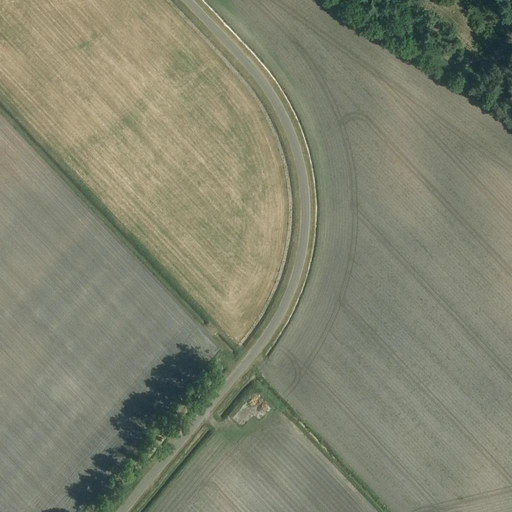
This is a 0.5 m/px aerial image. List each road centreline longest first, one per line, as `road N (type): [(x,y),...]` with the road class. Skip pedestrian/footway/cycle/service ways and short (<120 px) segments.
road 1 (unclassified): [(121,511),(278,316),(297,271),(305,220),(299,159),(282,113),(187,0)]
road 2 (track): [(511,121),(478,100),(430,45),(349,0)]
